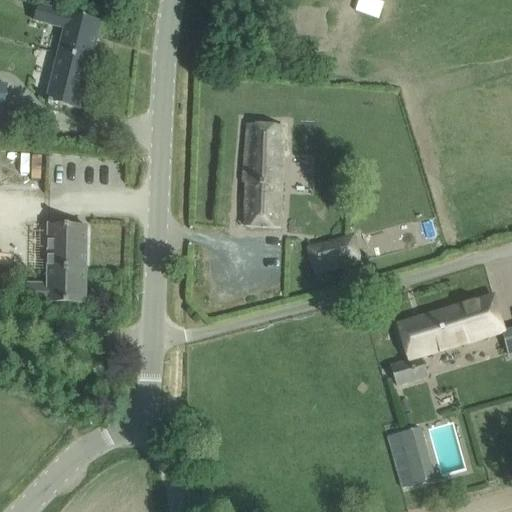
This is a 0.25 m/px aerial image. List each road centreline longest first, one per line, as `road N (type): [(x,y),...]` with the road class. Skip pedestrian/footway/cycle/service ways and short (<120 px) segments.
road 1 (unclassified): [(152,339),(307,307),(511,247)]
road 2 (unclassified): [(152,339),(173,0)]
road 3 (unclassified): [(20,511),(83,449),(143,418)]
